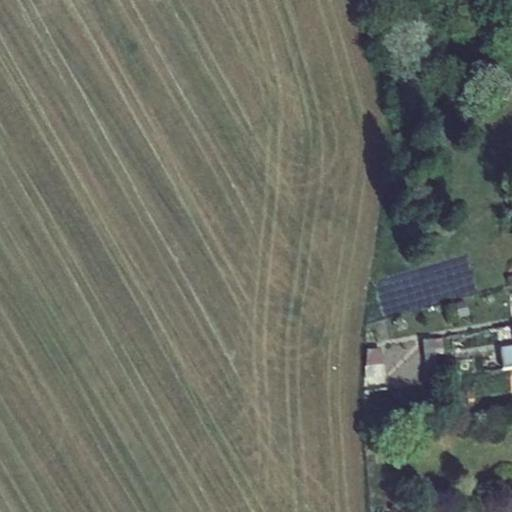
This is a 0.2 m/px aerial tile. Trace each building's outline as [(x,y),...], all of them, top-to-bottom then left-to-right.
[(474,0),(467,5),(482,24),(495,13),(484,0),(474,0)] [(394,173),(392,187),(400,188),(402,174),(394,173)] [(453,303),(457,317),(472,313),(469,300),(453,303)] [(421,341),(425,374),(436,373),(435,360),(435,354),(442,353),(441,339),(433,340),(421,341)] [(511,347),(499,349),(502,369),(511,368),(511,347)] [(363,393),(387,389),(380,349),(366,351),(363,393)] [(455,407),(467,406),(466,391),(454,392),(455,407)]
